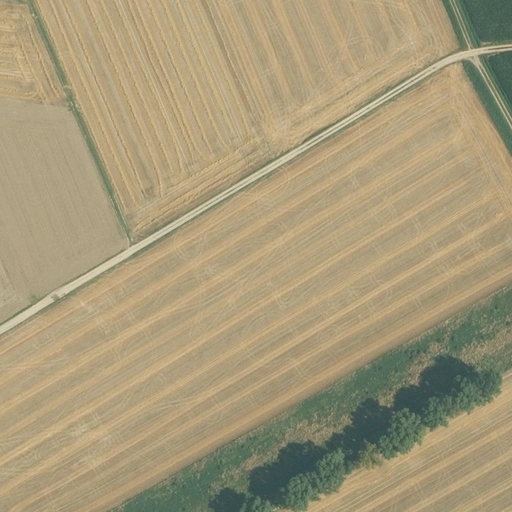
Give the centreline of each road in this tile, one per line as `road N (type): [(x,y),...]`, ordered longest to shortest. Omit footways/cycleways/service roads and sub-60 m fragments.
road 1 (track): [(474,56),(0,334)]
road 2 (track): [(137,251),(30,0)]
